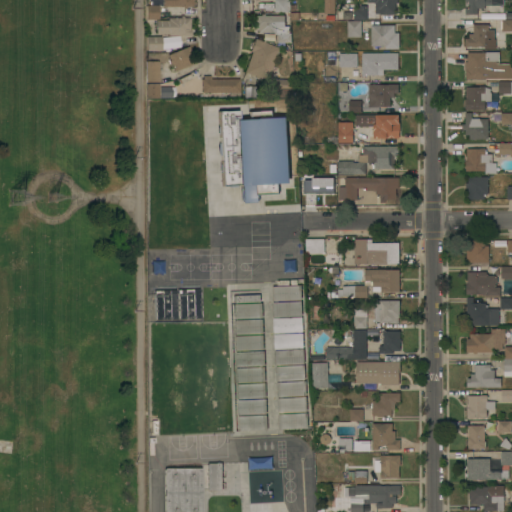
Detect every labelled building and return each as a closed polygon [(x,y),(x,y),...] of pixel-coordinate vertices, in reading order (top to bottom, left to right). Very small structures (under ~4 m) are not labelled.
[(192,0),(192,6),(186,6),(186,8),(183,8),(183,6),(162,6),(161,0),(192,0)] [(274,0),(290,0),(290,12),(275,12),(274,0)] [(324,0),(335,0),(335,14),(324,14),(324,0)] [(398,0),(398,3),(396,3),(396,14),(380,15),(379,13),(375,13),(375,9),(368,9),(367,0),(398,0)] [(485,5),(485,8),(478,8),(478,14),(465,14),(465,8),(468,8),(468,1),(465,1),(465,0),(504,0),(504,5),(485,5)] [(158,5),(158,19),(146,19),(146,5),(158,5)] [(347,20),(347,10),(354,10),(354,8),(359,8),(359,5),(366,5),(366,10),(369,10),(369,19),(366,19),(366,20),(347,20)] [(277,43),(277,35),(275,35),(275,33),(258,33),(258,30),(254,30),(254,16),(260,16),(260,14),(264,14),(264,15),(285,15),(285,26),(289,26),(289,33),(292,33),(292,43),(277,43)] [(168,36),(168,34),(156,34),(155,20),(167,20),(167,18),(180,18),(180,16),(183,15),(183,18),(189,18),(189,29),(190,29),(190,35),(168,36)] [(511,31),(502,31),(502,29),(500,29),(500,20),(511,19),(511,31)] [(347,37),(347,21),(361,21),(361,37),(347,37)] [(465,47),(465,38),(469,38),(469,34),(473,34),(473,24),(489,24),(489,27),(490,27),(490,30),(494,30),(494,39),(495,39),(495,49),(484,49),(484,47),(465,47)] [(394,25),(394,33),(399,33),(399,49),(385,49),(385,46),(371,46),(371,25),(394,25)] [(146,51),(146,36),(161,36),(161,51),(146,51)] [(161,49),(178,48),(178,37),(160,37),(161,49)] [(281,48),(269,81),(244,72),(251,52),(250,51),(251,49),(249,46),(251,42),(253,41),(254,38),(281,48)] [(188,46),(190,50),(192,50),(193,54),(192,54),(195,62),(174,71),(167,55),(188,46)] [(398,52),(398,69),(383,69),(383,75),(362,75),(362,53),(398,52)] [(511,79),(466,79),(466,71),(465,71),(465,62),(467,62),(467,52),(485,52),(499,52),(499,64),(511,64),(511,79)] [(357,53),(357,67),(340,67),(339,53),(357,53)] [(159,98),(146,98),(146,61),(158,61),(159,98)] [(239,78),(239,96),(201,97),(201,79),(203,79),(203,76),(210,75),(210,79),(239,78)] [(292,88),(293,88),(294,97),(278,97),(277,88),(278,88),(278,79),(292,79),(292,88)] [(511,81),(511,95),(502,95),(502,93),(498,93),(498,81),(511,81)] [(368,84),(398,84),(398,93),(394,93),(394,98),(390,98),(390,106),(369,106),(368,84)] [(254,86),(261,88),(261,98),(244,98),(244,86),(254,86)] [(465,109),(465,99),(466,99),(466,87),(485,87),(490,88),(490,92),(491,92),(491,101),(485,101),(485,109),(465,109)] [(361,100),(361,112),(349,112),(349,100),(361,100)] [(488,138),(478,138),(478,137),(471,138),(471,135),(464,135),(464,119),(465,119),(465,112),(472,112),(472,123),(479,123),(479,119),(488,119),(488,138)] [(511,113),(511,124),(501,125),(501,113),(511,113)] [(398,115),(399,124),(397,124),(397,131),(399,131),(399,138),(393,138),(393,137),(384,137),(384,138),(374,138),(374,126),(356,126),(356,115),(398,115)] [(235,120),(284,118),(288,182),(257,185),(258,202),(240,202),(235,120)] [(353,128),(353,142),(338,142),(338,128),(353,128)] [(511,144),(511,156),(510,156),(510,155),(499,155),(499,157),(496,157),(495,155),(497,153),(498,153),(498,143),(511,143),(511,144)] [(399,146),(399,157),(397,157),(397,159),(394,159),(395,168),(372,169),(372,163),(366,163),(366,174),(337,174),(337,161),(353,161),(353,162),(358,162),(358,155),(362,154),(362,153),(361,153),(361,149),(362,149),(362,146),(399,146)] [(492,154),(492,163),(496,163),(496,174),(485,174),(484,171),(465,171),(465,160),(466,160),(466,149),(485,148),(485,154),(492,154)] [(488,176),(488,194),(484,194),(484,199),(468,199),(468,188),(465,188),(465,183),(468,183),(468,176),(488,176)] [(396,188),(396,199),(385,199),(385,203),(376,203),(376,191),(363,191),(363,188),(357,188),(357,200),(338,200),(338,178),(399,177),(399,188),(396,188)] [(324,239),(324,254),(305,254),(305,239),(324,239)] [(399,264),(354,264),(354,239),(372,239),(372,242),(399,243),(399,264)] [(489,262),(466,262),(466,240),(485,240),(485,246),(489,246),(489,262)] [(511,266),(511,278),(501,279),(500,266),(511,266)] [(399,292),(372,292),(372,285),(370,285),(370,281),(365,281),(365,269),(385,269),(385,270),(399,270),(399,292)] [(500,295),(485,295),(485,294),(466,294),(466,284),(467,284),(467,272),(486,271),(486,274),(488,274),(488,275),(495,275),(495,278),(497,278),(497,282),(495,282),(495,287),(500,287),(500,295)] [(272,301),(271,286),(301,285),(301,300),(272,301)] [(367,297),(355,297),(355,296),(342,296),(342,286),(354,286),(354,285),(367,285),(367,297)] [(153,320),(199,319),(198,289),(153,291),(153,320)] [(260,294),(260,302),(233,303),(233,295),(260,294)] [(473,303),(486,303),(486,304),(488,304),(488,308),(499,308),(499,311),(505,311),(505,325),(466,325),(467,297),(473,297),(473,303)] [(511,297),(511,309),(500,309),(500,298),(511,297)] [(399,317),(397,317),(397,322),(380,323),(380,321),(375,321),(374,301),(399,300),(399,317)] [(273,317),(272,302),(301,301),(302,316),(273,317)] [(262,303),(262,318),(233,319),(233,304),(262,303)] [(335,308),(340,311),(341,314),(340,319),(336,322),(330,321),(327,315),(330,309),(335,308)] [(366,328),(353,328),(353,309),(366,309),(366,328)] [(274,333),(273,318),(302,317),(303,332),(274,333)] [(234,335),(233,321),(262,319),(263,334),(234,335)] [(329,358),(329,352),(334,352),(334,350),(346,350),(346,349),(352,349),(352,340),(354,340),(354,330),(365,329),(365,340),(366,340),(366,358),(346,359),(346,358),(329,358)] [(491,334),(491,329),(505,329),(505,344),(503,344),(503,349),(493,349),(493,352),(477,352),(477,353),(473,353),(473,352),(467,352),(467,338),(470,338),(470,334),(491,334)] [(400,331),(400,339),(401,339),(401,342),(400,342),(400,350),(393,350),(393,353),(378,353),(379,346),(380,346),(381,345),(384,345),(384,331),(400,331)] [(274,350),(273,334),(303,333),(303,348),(274,350)] [(235,351),(234,336),(263,335),(264,350),(235,351)] [(503,377),(511,377),(511,346),(503,347),(503,377)] [(275,365),(274,351),(303,349),(304,363),(275,365)] [(236,367),(235,352),(264,351),(265,366),(236,367)] [(400,362),(400,373),(398,372),(398,384),(380,384),(380,376),(373,376),(373,383),(357,383),(357,362),(400,362)] [(328,387),(314,387),(313,363),(327,363),(328,387)] [(495,378),(501,378),(501,387),(467,387),(466,378),(470,378),(470,374),(475,374),(474,364),(490,364),(490,370),(495,370),(495,378)] [(276,382),(275,366),(304,365),(305,380),(276,382)] [(236,383),(235,368),(265,367),(265,382),(236,383)] [(277,397),(276,383),(306,381),(306,396),(277,397)] [(237,399),(236,384),(265,383),(266,398),(237,399)] [(511,390),(511,402),(502,402),(502,390),(511,390)] [(400,392),(400,402),(396,402),(396,404),(395,404),(395,409),(392,409),(392,416),(372,416),(372,400),(380,401),(380,392),(400,392)] [(495,401),(495,409),(487,409),(487,418),(481,418),(481,417),(472,417),(472,418),(467,418),(467,407),(468,407),(468,395),(487,395),(487,401),(495,401)] [(306,397),(307,412),(278,413),(277,398),(306,397)] [(238,415),(237,400),(266,399),(267,414),(238,415)] [(363,409),(363,421),(350,421),(350,409),(363,409)] [(279,429),(278,414),(307,413),(308,428),(279,429)] [(238,431),(238,416),(267,415),(268,430),(238,431)] [(511,433),(498,433),(498,421),(511,420),(511,433)] [(392,423),(392,431),(395,431),(395,439),(400,439),(400,450),(387,450),(387,446),(378,446),(378,450),(373,450),(373,423),(392,423)] [(484,425),(484,441),(485,441),(486,448),(468,449),(467,425),(484,425)] [(352,438),(352,451),(338,451),(338,438),(352,438)] [(511,465),(501,465),(501,451),(511,451),(511,465)] [(400,466),(399,466),(399,478),(380,478),(380,455),(400,455),(400,466)] [(490,470),(492,470),(492,469),(495,469),(495,470),(508,470),(508,479),(467,480),(467,477),(466,477),(466,474),(467,474),(467,459),(490,458),(490,470)] [(222,490),(207,490),(207,463),(222,463),(222,490)] [(201,511),(164,511),(164,468),(201,468),(201,511)] [(354,483),(354,471),(367,471),(367,483),(354,483)] [(400,485),(400,494),(396,494),(396,503),(392,503),(392,508),(376,508),(376,503),(369,503),(369,497),(356,497),(356,485),(400,485)] [(504,485),(504,509),(502,511),(484,511),(484,504),(480,504),(480,505),(477,505),(477,504),(471,504),(471,499),(469,499),(469,493),(467,493),(467,487),(490,487),(490,485),(504,485)] [(363,501),(363,511),(351,511),(351,502),(363,501)]
